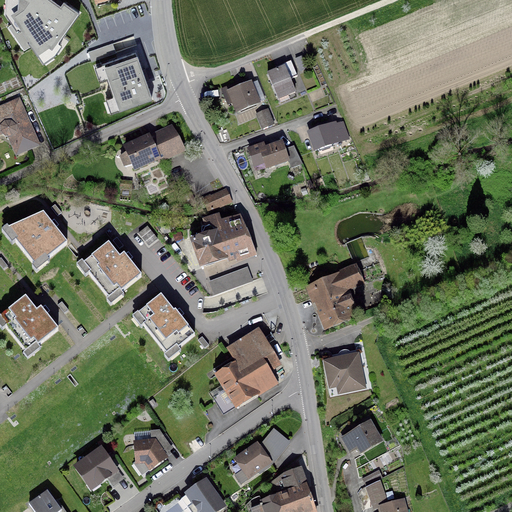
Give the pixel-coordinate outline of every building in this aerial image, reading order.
[(6,0),(5,12),(11,21),(8,23),(24,48),(31,44),(43,63),(55,55),(63,43),(60,41),(82,8),(70,0),(6,0)] [(136,51),(95,65),(99,78),(108,75),(114,94),(106,97),(112,112),(153,98),(136,51)] [(306,69),(301,57),(294,60),(299,72),(306,69)] [(296,77),(290,62),(275,68),(277,71),(267,75),(276,98),(293,91),(289,80),(296,77)] [(221,91),(224,99),(229,97),(236,113),(257,104),(249,85),(238,90),(236,85),(221,91)] [(26,150),(36,145),(17,102),(0,109),(0,133),(0,134),(4,138),(10,138),(15,148),(23,144),(26,150)] [(262,129),(271,125),(266,112),(257,116),(262,129)] [(336,130),(334,125),(320,129),(320,127),(314,129),(315,131),(308,134),(314,152),(346,140),(342,128),(336,130)] [(183,151),(171,129),(148,139),(124,150),(126,154),(120,158),(124,168),(131,166),(133,170),(156,160),(158,163),(183,151)] [(266,169),(286,162),(280,145),(268,149),(266,144),(248,151),(251,159),(262,156),(266,169)] [(301,165),(298,160),(289,164),(290,169),(301,165)] [(230,202),(225,191),(202,202),(207,213),(230,202)] [(67,246),(44,217),(9,233),(38,268),(67,246)] [(193,242),(201,265),(251,249),(255,257),(239,219),(220,224),(218,217),(203,221),(209,239),(197,243),(197,241),(193,242)] [(147,228),(139,234),(149,245),(156,239),(147,228)] [(121,262),(110,248),(85,267),(113,302),(142,278),(126,258),(121,262)] [(306,289),(311,300),(317,296),(323,312),(318,314),(324,328),(355,315),(351,306),(353,305),(350,298),(348,299),(345,291),(361,285),(354,268),(338,274),(329,278),(325,271),(312,277),(316,285),(306,289)] [(247,269),(210,283),(215,295),(252,281),(247,269)] [(176,316),(163,299),(139,318),(171,357),(195,337),(177,315),(176,316)] [(38,315),(27,301),(2,321),(30,355),(58,332),(42,312),(38,315)] [(251,380),(248,382),(254,392),(273,380),(264,367),(275,360),(258,332),(228,351),(232,358),(237,366),(238,366),(243,375),(246,373),(251,380)] [(338,393),(363,388),(356,356),(324,363),(327,375),(334,374),(338,393)] [(255,393),(254,392),(248,382),(251,380),(246,373),(243,375),(238,366),(237,366),(232,358),(212,371),(226,392),(213,400),(222,414),(255,393)] [(342,440),(346,446),(353,442),(360,453),(379,441),(369,424),(352,434),(349,430),(341,434),(344,439),(342,440)] [(165,459),(154,443),(162,437),(158,432),(150,433),(151,443),(134,445),(136,463),(144,462),(150,470),(165,459)] [(278,432),(264,447),(239,462),(250,481),(276,465),(274,463),(291,445),(278,432)] [(96,479),(98,483),(114,472),(108,463),(110,461),(107,456),(104,457),(100,451),(75,469),(87,485),(96,479)] [(314,511),(299,469),(283,475),(267,485),(270,493),(276,490),(278,496),(260,503),(261,505),(259,505),(260,507),(250,510),(251,511),(314,511)] [(362,480),(365,486),(381,478),(378,472),(362,480)] [(215,511),(223,507),(204,482),(186,495),(193,504),(187,509),(189,511),(215,511)] [(60,511),(46,492),(28,505),(32,511),(60,511)] [(404,511),(402,502),(380,508),(380,511),(404,511)]
